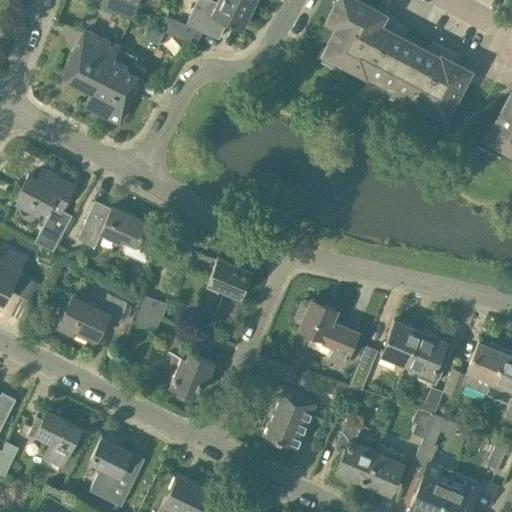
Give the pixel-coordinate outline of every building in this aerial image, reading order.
[(132,17),(138,0),(99,0),(98,4),(132,17)] [(253,2),(248,0),(217,0),(217,1),(214,0),(196,0),(189,17),(217,30),(222,18),(241,27),(253,2)] [(456,52),(456,51),(450,49),(445,46),(439,43),(436,41),(435,42),(436,42),(431,50),(397,33),(401,25),(402,25),(403,24),(400,22),(397,20),(394,18),(392,16),(389,13),(387,10),(387,9),(383,11),(360,0),(341,0),(339,4),(335,2),(326,18),(337,24),(325,46),(337,52),(335,56),(366,72),(366,71),(418,98),(417,99),(433,108),(436,103),(447,110),(469,68),(451,59),(455,52),(456,52)] [(196,44),(202,30),(166,15),(160,30),(196,44)] [(64,68),(73,72),(71,76),(94,88),(117,46),(118,45),(86,28),(64,68)] [(133,60),(136,55),(117,46),(94,88),(87,103),(118,120),(145,67),(133,60)] [(511,90),(489,132),(501,139),(499,143),(511,150),(511,90)] [(74,183),(43,166),(37,177),(28,172),(16,194),(45,210),(49,203),(52,205),(34,239),(52,249),(53,249),(55,244),(73,211),(62,205),(74,183)] [(111,206),(94,199),(77,237),(94,245),(101,232),(120,241),(122,237),(126,239),(122,248),(124,252),(144,261),(148,260),(154,245),(152,242),(140,236),(147,221),(112,205),(111,206)] [(167,237),(157,262),(182,272),(192,247),(167,237)] [(55,244),(53,249),(61,253),(64,248),(55,244)] [(2,252),(0,251),(0,299),(2,301),(25,257),(4,246),(2,252)] [(234,322),(244,295),(241,294),(251,268),(217,254),(206,282),(224,289),(213,314),(234,322)] [(71,269),(70,270),(71,271),(71,273),(72,273),(73,274),(74,275),(75,275),(76,275),(77,274),(78,273),(79,273),(79,271),(79,270),(79,269),(79,268),(78,267),(77,266),(76,266),(75,266),(74,266),(73,266),(72,267),(71,268),(71,269)] [(22,277),(15,291),(28,298),(36,284),(22,277)] [(130,305),(126,300),(108,292),(101,307),(72,293),(57,324),(94,342),(106,316),(120,320),(126,319),(130,305)] [(144,294),(139,307),(160,315),(165,301),(144,294)] [(300,300),(293,316),(296,321),(300,323),(299,326),(333,340),(332,343),(336,344),(330,357),(344,362),(358,328),(332,317),(337,307),(312,297),(310,300),(305,298),(300,300)] [(154,329),(158,315),(137,307),(131,321),(154,329)] [(406,363),(420,328),(394,317),(379,352),(406,363)] [(435,331),(424,326),(423,329),(420,328),(406,363),(419,369),(417,375),(435,383),(438,377),(439,377),(453,343),(447,341),(447,339),(434,333),(435,331)] [(486,393),(504,350),(478,339),(465,371),(452,366),(442,389),(443,389),(443,390),(458,397),(463,383),(486,393)] [(361,388),(377,349),(365,344),(349,384),(361,388)] [(182,354),(170,383),(194,394),(198,385),(203,387),(214,360),(188,350),(185,355),(182,354)] [(511,419),(511,352),(504,350),(486,393),(508,402),(502,415),(511,419)] [(295,379),(299,366),(278,358),(273,370),(295,379)] [(296,446),(316,401),(312,399),(314,395),(285,382),(263,432),(296,446)] [(431,385),(422,407),(433,412),(443,390),(443,389),(442,389),(431,385)] [(0,427),(15,397),(2,390),(0,392),(0,427)] [(27,433),(26,433),(43,436),(44,434),(51,438),(45,448),(64,458),(81,424),(47,407),(42,417),(36,414),(27,433)] [(416,421),(412,432),(423,436),(433,412),(422,407),(421,409),(417,407),(412,419),(416,421)] [(432,448),(445,417),(433,412),(422,437),(420,443),(432,448)] [(362,480),(375,449),(355,440),(362,423),(346,417),(336,442),(345,446),(335,469),(362,480)] [(101,465),(89,489),(121,504),(135,475),(121,468),(130,449),(101,435),(89,459),(101,465)] [(497,468),(508,442),(497,438),(485,463),(497,468)] [(0,452),(0,472),(4,473),(18,445),(6,440),(2,449),(0,452)] [(389,492),(403,460),(375,449),(362,480),(389,492)] [(424,511),(436,511),(449,481),(454,470),(427,459),(408,505),(424,511)] [(449,481),(436,511),(467,511),(481,481),(467,475),(454,470),(449,481)] [(165,498),(160,508),(168,511),(194,511),(207,487),(178,472),(165,498)] [(48,492),(35,511),(71,511),(74,508),(48,492)]
